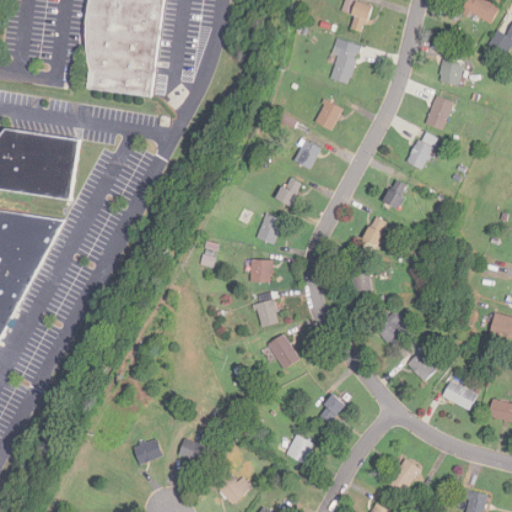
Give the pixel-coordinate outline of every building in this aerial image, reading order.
[(167,0),(155,97),(109,92),(109,90),(92,87),(94,72),(90,60),(89,49),(88,33),(89,22),(91,7),(92,0),(167,0)] [(493,25),(473,14),(470,19),(464,16),(464,9),(469,0),(481,0),(501,11),(493,25)] [(363,33),(353,30),(357,16),(346,13),(350,1),(374,8),(370,22),(367,21),(363,33)] [(489,46),(507,55),(511,45),(511,26),(508,35),(497,29),(489,46)] [(468,50),(461,48),(463,42),(470,45),(468,50)] [(349,85),(333,80),(340,57),(334,55),(336,49),(343,49),(359,54),(349,85)] [(460,87),(442,83),(444,77),(440,77),(444,61),(464,66),(460,87)] [(444,132),(427,125),(439,97),(455,104),(444,132)] [(333,132),(318,123),(327,107),(323,104),(325,100),(344,111),(333,132)] [(72,201),(0,190),(0,141),(3,137),(8,131),(82,141),(72,201)] [(313,171),(297,162),(307,142),(323,150),(313,171)] [(423,171),(409,163),(421,142),(435,150),(423,171)] [(261,174),(256,169),(259,165),(264,170),(261,174)] [(293,207),(278,201),(283,188),(288,190),(293,179),(303,184),(293,207)] [(400,212),(385,202),(399,181),(408,188),(402,196),(408,200),(400,212)] [(444,202),(438,199),(441,194),(447,197),(444,202)] [(0,342),(0,212),(65,223),(0,342)] [(276,245),(259,239),(267,215),(284,221),(276,245)] [(380,247),(366,239),(378,218),(388,224),(383,233),(387,236),(380,247)] [(501,247),(492,244),(494,238),(503,241),(501,247)] [(213,257),(205,254),(207,249),(215,251),(213,257)] [(216,256),(203,254),(201,265),(214,267),(216,256)] [(273,284),(252,283),(253,261),(274,261),(273,284)] [(358,301),(352,273),(372,268),(373,274),(375,298),(358,301)] [(263,329),(259,310),(255,311),(254,306),(275,301),(281,324),(263,329)] [(394,345),(392,342),(389,344),(380,331),(381,330),(374,320),(387,310),(391,316),(398,310),(404,319),(401,321),(404,324),(402,326),(408,335),(394,345)] [(509,320),(508,326),(511,327),(508,346),(487,341),(493,316),(509,320)] [(285,371),(269,345),(286,335),(301,361),(285,371)] [(426,382),(410,366),(421,354),(437,371),(426,382)] [(471,411),(445,397),(452,383),(478,397),(471,411)] [(329,425),(322,417),(331,409),(328,406),(337,397),(348,408),(329,425)] [(511,423),(489,417),(495,400),(511,405),(511,423)] [(308,466),(289,456),(299,436),(316,445),(313,451),(308,466)] [(142,466),(136,450),(158,441),(165,457),(142,466)] [(208,467),(181,458),(187,441),(210,449),(215,449),(208,467)] [(404,495),(390,485),(408,461),(424,473),(420,478),(404,495)] [(87,475),(80,471),(84,464),(91,468),(87,475)] [(233,506),(214,484),(229,471),(239,483),(245,479),(253,489),(233,506)] [(120,502),(100,492),(110,472),(127,480),(125,486),(120,502)] [(467,511),(471,500),(461,498),(464,488),(489,496),(484,511),(467,511)] [(371,511),(391,511),(392,511),(376,503),(371,511)]
